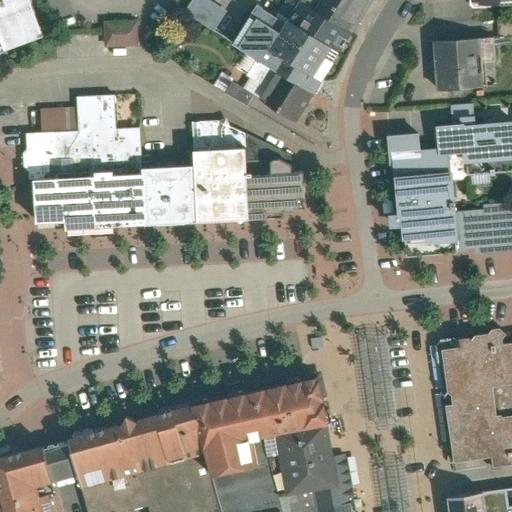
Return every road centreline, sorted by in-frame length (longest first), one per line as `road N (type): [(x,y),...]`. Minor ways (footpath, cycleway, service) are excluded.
road 1 (residential): [(377,302),(351,149),(351,92),(401,0)]
road 2 (residential): [(321,308),(52,383),(25,398)]
road 3 (residential): [(402,300),(428,511)]
road 4 (residential): [(321,308),(346,461)]
road 5 (residential): [(0,258),(25,398)]
road 6 (residential): [(63,511),(43,432),(25,398)]
